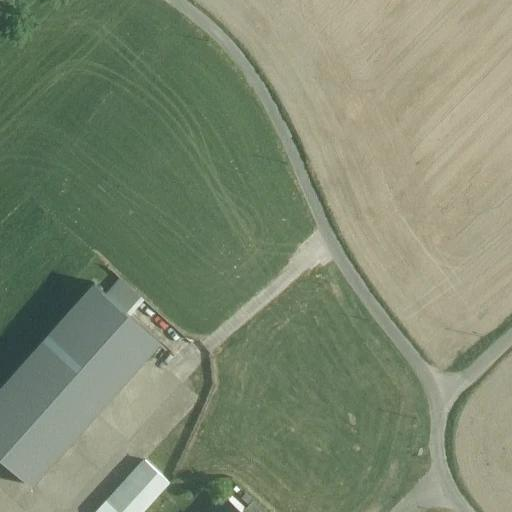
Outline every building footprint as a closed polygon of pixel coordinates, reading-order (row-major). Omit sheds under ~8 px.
[(93,283),(0,386),(0,458),(30,485),(159,342),(93,283)] [(144,460),(107,503),(117,511),(141,511),(168,481),(144,460)] [(227,497),(213,511),(243,511),(241,510),(227,497)] [(266,511),(252,499),(241,510),(243,511),(266,511)] [(117,511),(107,503),(99,511),(117,511)]
